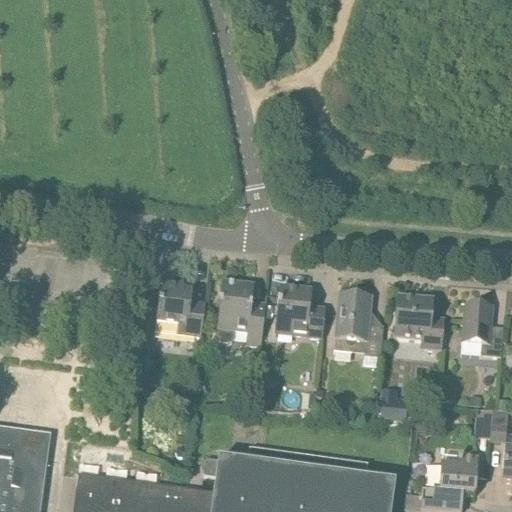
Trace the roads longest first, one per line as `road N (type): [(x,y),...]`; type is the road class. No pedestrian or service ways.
road 1 (residential): [(260,243),(0,205)]
road 2 (track): [(312,68),(328,128),(350,153),(511,173)]
road 3 (tertiary): [(511,263),(260,243)]
road 4 (tertiary): [(260,243),(216,0)]
road 5 (track): [(259,91),(326,54),(343,0)]
